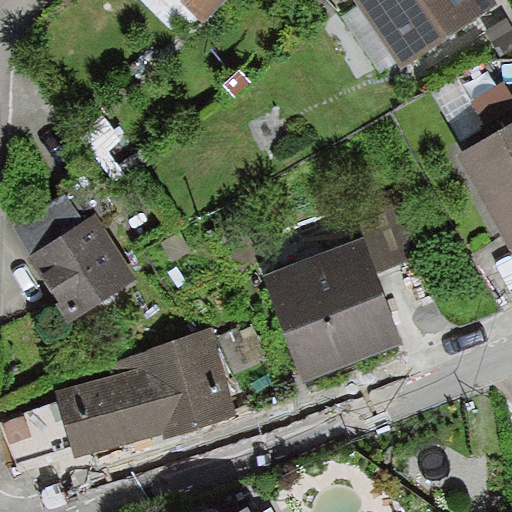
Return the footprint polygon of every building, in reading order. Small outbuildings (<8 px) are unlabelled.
[(167,0),(203,33),(233,0),(167,0)] [(346,0),(402,85),(501,22),(486,0),(346,0)] [(511,129),(453,163),(511,265),(511,264),(511,129)] [(70,199),(16,235),(35,264),(30,267),(71,328),(140,283),(97,218),(87,224),(70,199)] [(420,258),(397,199),(355,215),(378,274),(420,258)] [(363,250),(265,287),(306,391),(403,353),(363,250)] [(238,423),(213,335),(105,365),(110,383),(58,398),(78,468),(238,423)]
